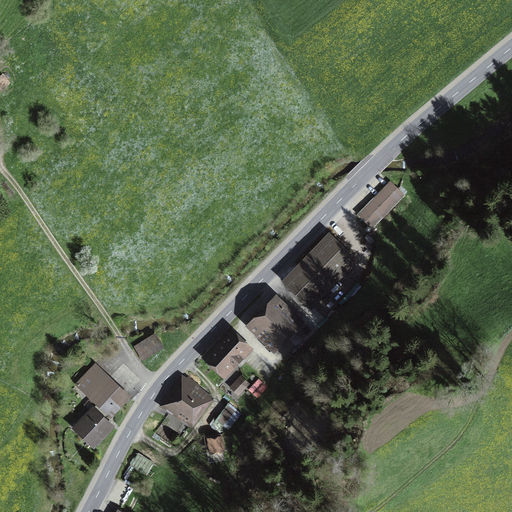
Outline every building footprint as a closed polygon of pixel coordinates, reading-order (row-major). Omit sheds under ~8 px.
[(2,75),(0,76),(0,91),(9,83),(2,75)] [(367,222),(372,228),(404,195),(390,181),(363,208),(372,217),(367,222)] [(286,281),(309,303),(353,258),(329,236),(286,281)] [(250,324),(274,348),(300,322),(275,298),(250,324)] [(242,358),(239,355),(248,346),(231,330),(222,340),(223,341),(208,357),(224,372),(232,363),(235,366),(242,358)] [(136,348),(144,360),(163,347),(155,335),(136,348)] [(75,427),(94,444),(111,426),(103,418),(108,413),(111,415),(129,396),(96,365),(78,385),(98,403),(75,427)] [(259,377),(248,388),(258,397),(269,387),(259,377)] [(232,387),(238,393),(247,384),(241,378),(232,387)] [(170,396),(164,404),(191,423),(208,399),(192,388),(182,381),(170,396)] [(229,404),(216,418),(228,428),(240,414),(229,404)] [(225,460),(221,434),(205,437),(209,463),(225,460)]
